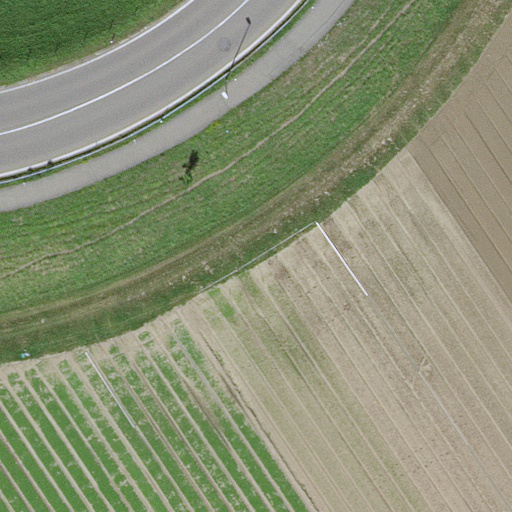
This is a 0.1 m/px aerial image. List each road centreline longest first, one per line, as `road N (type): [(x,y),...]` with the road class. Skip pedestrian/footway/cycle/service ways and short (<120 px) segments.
road 1 (track): [(0,320),(63,305),(210,246),(364,137),(473,0)]
road 2 (primary): [(0,128),(73,110),(143,76),(240,0)]
